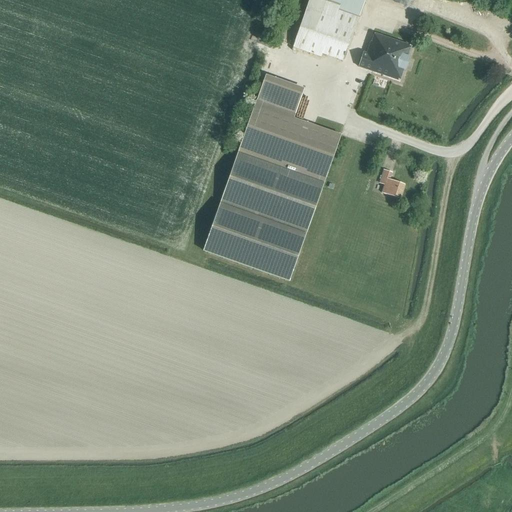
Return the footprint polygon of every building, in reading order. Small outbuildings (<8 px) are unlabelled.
[(297,37),(293,48),(321,58),(322,55),(343,62),(365,0),(309,0),(302,23),(299,30),(296,29),(294,33),(298,35),(297,37)] [(363,53),(358,67),(400,82),(404,70),(408,59),(407,59),(411,47),(374,34),(372,43),(371,42),(367,54),(363,53)] [(239,154),(204,253),(289,282),(306,234),(305,234),(305,233),(322,183),(323,184),(323,183),(324,183),(341,136),(293,119),(275,113),(285,83),(266,76),(266,77),(259,75),(255,85),(262,87),(239,152),(239,153),(239,154)] [(350,109),(362,113),(369,91),(358,87),(350,109)] [(382,193),(400,200),(405,186),(390,181),(392,174),(384,171),(379,184),(384,186),(382,193)]
